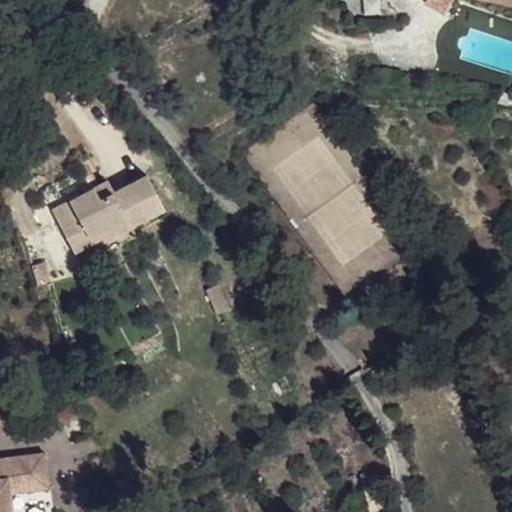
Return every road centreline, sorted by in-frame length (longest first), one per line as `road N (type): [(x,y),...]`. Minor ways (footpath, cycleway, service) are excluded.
road 1 (residential): [(197,155),(359,385),(393,455),(401,511)]
road 2 (unknown): [(0,435),(45,437),(83,511)]
